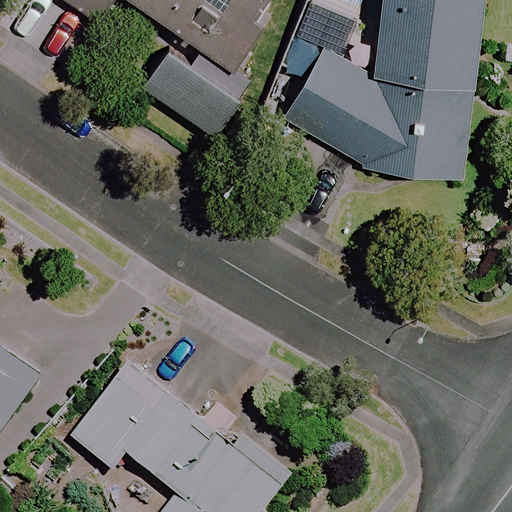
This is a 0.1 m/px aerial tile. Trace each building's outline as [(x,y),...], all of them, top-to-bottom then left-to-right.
[(71,0),(101,21),(115,0),(135,0),(184,35),(166,60),(147,86),(215,135),(252,84),(235,72),(286,0),(71,0)] [(477,92),(489,0),(387,0),(377,78),(319,47),(282,115),(381,168),(465,180),(474,112),(477,92)] [(0,432),(43,372),(0,341),(0,432)] [(228,439),(134,367),(79,439),(120,470),(133,453),(186,494),(171,511),(273,511),(310,464),(247,416),(228,439)] [(139,511),(161,493),(140,469),(116,491),(134,511),(139,511)]
